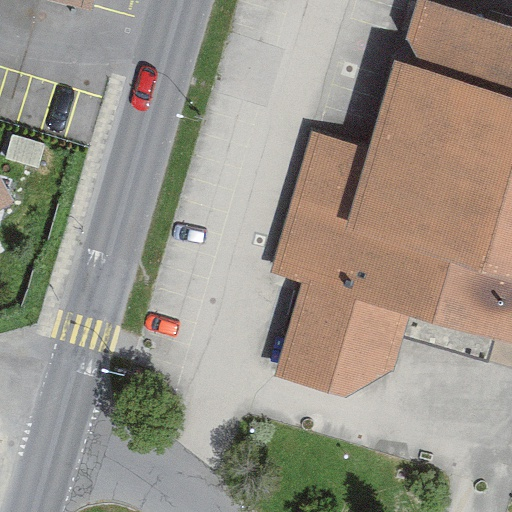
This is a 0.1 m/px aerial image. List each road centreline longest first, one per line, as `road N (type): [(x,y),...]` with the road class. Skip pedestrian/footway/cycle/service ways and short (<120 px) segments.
road 1 (secondary): [(183,0),(66,422)]
road 2 (residential): [(195,511),(66,422)]
